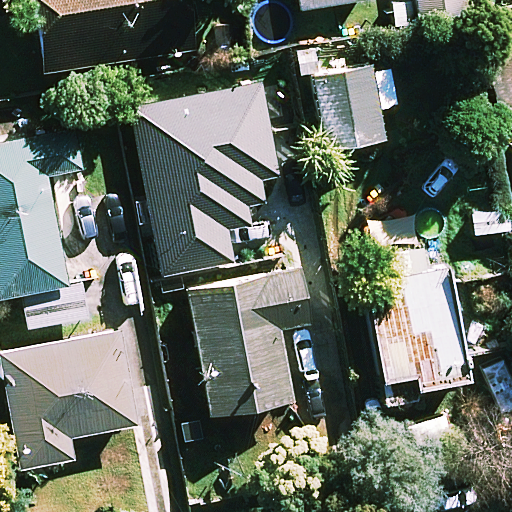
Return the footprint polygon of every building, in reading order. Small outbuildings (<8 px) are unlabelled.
[(185,49),(177,0),(27,0),(39,71),(185,49)] [(352,0),(293,0),(295,8),(352,0)] [(464,12),(462,0),(413,0),(417,19),(464,12)] [(511,113),(511,49),(482,56),(495,117),(511,113)] [(382,139),(369,67),(311,78),(325,150),(382,139)] [(279,177),(251,86),(133,103),(125,125),(148,269),(225,251),(222,225),(246,231),(246,209),(265,206),(257,181),(279,177)] [(78,169),(71,128),(0,141),(0,296),(64,284),(43,175),(78,169)] [(426,271),(422,246),(379,254),(384,282),(364,285),(385,393),(465,378),(444,268),(426,271)] [(306,322),(295,268),(182,290),(207,415),(288,399),(274,328),(306,322)] [(85,316),(79,291),(20,303),(26,329),(85,316)] [(133,424),(116,331),(0,351),(0,361),(18,466),(69,458),(65,436),(133,424)]
